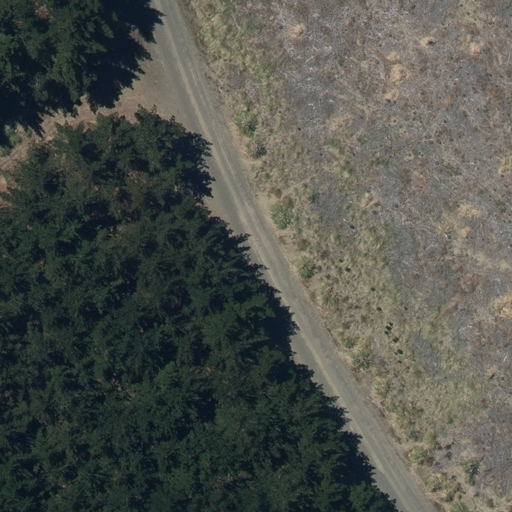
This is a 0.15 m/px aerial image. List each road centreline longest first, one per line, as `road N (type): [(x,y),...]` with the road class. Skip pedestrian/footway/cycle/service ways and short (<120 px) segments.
road 1 (track): [(109,0),(123,57),(386,511)]
road 2 (track): [(0,190),(123,57)]
